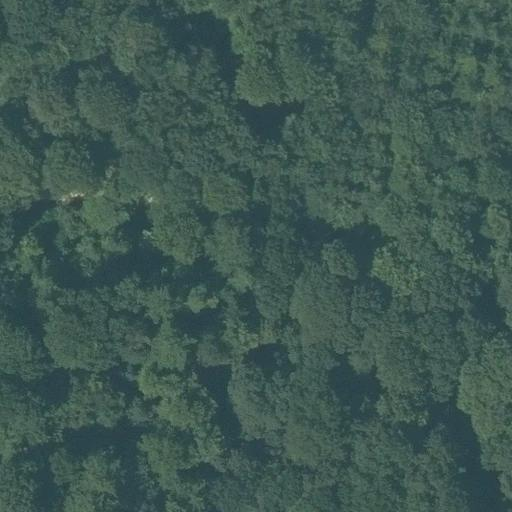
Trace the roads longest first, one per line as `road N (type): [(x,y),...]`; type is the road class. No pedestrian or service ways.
road 1 (track): [(511,109),(327,221),(224,511)]
road 2 (track): [(0,201),(327,221),(511,285)]
road 3 (track): [(171,0),(511,95)]
